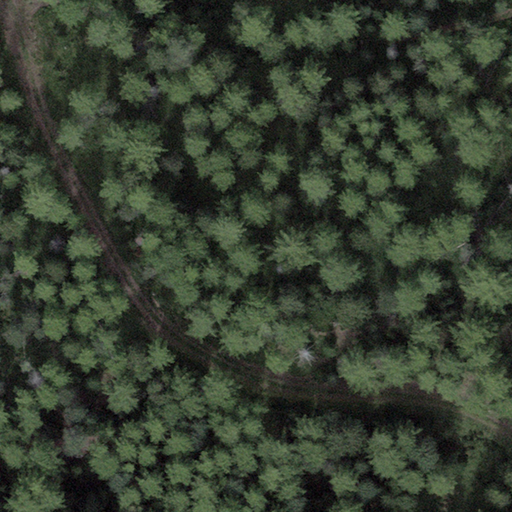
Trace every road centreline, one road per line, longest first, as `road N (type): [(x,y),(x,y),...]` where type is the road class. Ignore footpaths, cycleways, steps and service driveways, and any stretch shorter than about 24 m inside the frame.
road 1 (track): [(8,0),(57,181),(170,334),(256,375),(369,378),(511,428)]
road 2 (track): [(309,0),(387,24),(511,18)]
